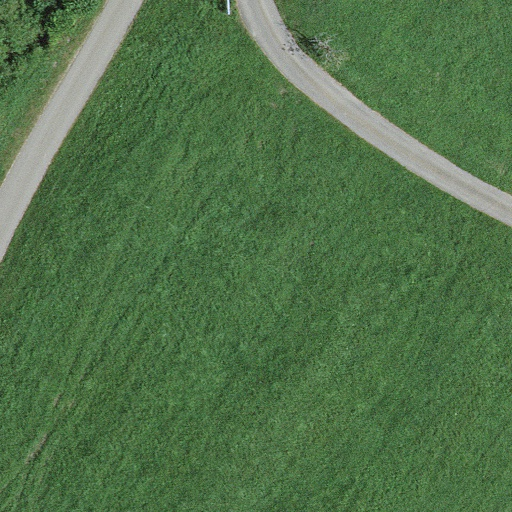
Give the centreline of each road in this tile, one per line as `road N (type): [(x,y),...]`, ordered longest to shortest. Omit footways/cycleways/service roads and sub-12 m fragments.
road 1 (track): [(511,211),(432,167),(323,90),(277,43),(256,0)]
road 2 (unclassified): [(126,0),(0,224)]
